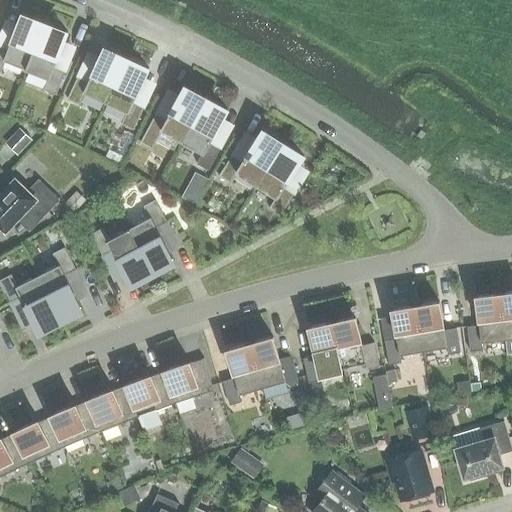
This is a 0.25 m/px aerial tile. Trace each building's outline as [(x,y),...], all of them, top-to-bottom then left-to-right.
[(21,19),(22,15),(21,14),(8,48),(0,45),(0,72),(4,61),(26,69),(44,23),(43,23),(41,27),(21,19)] [(65,71),(54,66),(67,32),(66,31),(64,36),(43,28),(45,24),(44,23),(26,69),(48,78),(43,90),(55,94),(65,71)] [(103,53),(105,48),(103,48),(88,81),(77,76),(66,99),(79,105),(84,93),(105,103),(126,58),(125,58),(123,62),(103,53)] [(133,102),(148,69),(147,68),(145,72),(125,63),(127,59),(126,58),(105,103),(126,113),(121,125),(133,130),(144,107),(133,102)] [(162,131),(182,142),(206,98),(204,98),(202,102),(183,92),(185,87),(184,86),(166,119),(156,113),(140,143),(151,150),(162,131)] [(202,153),(196,164),(208,170),(220,148),(210,142),(227,110),(226,109),(223,114),(204,103),(206,99),(206,98),(182,142),(202,153)] [(55,134),(58,126),(51,123),(47,131),(55,134)] [(31,140),(20,130),(9,142),(20,153),(31,140)] [(236,173),(256,185),(282,143),(281,142),(279,147),(260,135),(263,131),(261,130),(242,161),(232,155),(218,177),(230,184),(236,173)] [(121,165),(134,136),(124,131),(121,135),(116,133),(111,143),(117,146),(114,152),(108,150),(105,157),(121,165)] [(276,197),(269,208),(280,215),(294,194),(284,187),(303,156),(302,155),(299,159),(280,148),(283,144),(282,143),(256,185),(276,197)] [(0,226),(5,231),(27,207),(40,220),(59,200),(38,179),(27,191),(15,180),(0,195),(0,226)] [(195,204),(201,194),(191,188),(184,198),(195,204)] [(153,272),(150,268),(170,257),(172,261),(174,261),(156,228),(167,223),(155,200),(143,206),(149,218),(128,229),(152,272),(153,272)] [(131,283),(129,279),(149,269),(151,273),(152,272),(128,229),(108,239),(102,228),(90,235),(102,257),(113,252),(130,284),(131,283)] [(60,319),(58,315),(78,305),(80,309),(82,309),(65,276),(76,271),(64,248),(52,254),(58,265),(37,276),(60,320),(60,319)] [(21,298),(38,331),(39,330),(37,326),(57,316),(59,320),(60,320),(37,276),(17,286),(11,275),(0,280),(0,283),(10,304),(21,298)] [(511,292),(499,294),(504,339),(505,339),(507,352),(511,351),(511,292)] [(481,342),(504,339),(499,294),(475,296),(478,325),(466,326),(469,351),(482,350),(481,342)] [(438,302),(415,306),(423,351),(446,347),(447,354),(460,352),(456,328),(443,330),(438,302)] [(399,355),(423,351),(415,306),(391,310),(396,338),(384,340),(388,365),(401,362),(399,355)] [(355,317),(331,322),(342,367),(365,362),(366,369),(379,366),(373,342),(361,345),(355,317)] [(319,372),(342,367),(331,322),(308,328),(314,355),(303,358),(308,383),(320,380),(319,372)] [(272,337),(249,343),(261,387),(285,381),(287,388),(299,385),(292,361),(280,364),(272,337)] [(239,394),(261,387),(249,343),(226,350),(234,377),(222,381),(229,405),(241,401),(239,394)] [(163,371),(174,403),(213,390),(203,358),(190,363),(189,362),(163,371)] [(388,383),(396,382),(394,370),(386,371),(388,383)] [(125,384),(125,385),(137,417),(174,403),(163,371),(151,376),(151,375),(125,384)] [(459,397),(470,395),(469,383),(457,385),(459,397)] [(88,399),(88,400),(100,431),(137,417),(125,385),(114,390),(113,389),(88,399)] [(50,415),(51,416),(64,447),(100,431),(88,400),(76,405),(76,404),(50,415)] [(404,411),(412,439),(436,433),(427,404),(404,411)] [(301,426),(312,423),(309,411),(298,414),(301,426)] [(64,447),(51,416),(39,421),(39,420),(13,432),(14,433),(28,463),(64,447)] [(490,428),(452,439),(463,477),(502,466),(498,454),(511,450),(503,421),(489,425),(490,428)] [(2,437),(0,438),(0,476),(28,463),(14,433),(2,438),(2,437)] [(395,480),(401,500),(432,491),(419,449),(385,459),(392,481),(395,480)] [(231,462),(251,476),(257,467),(237,453),(231,462)] [(353,500),(359,492),(363,496),(364,495),(332,471),(316,491),(324,497),(312,511),(363,511),(355,506),(355,502),(353,500)] [(107,484),(112,495),(123,489),(119,479),(107,484)] [(125,504),(138,498),(133,486),(119,492),(125,504)] [(173,511),(178,503),(157,494),(148,511),(173,511)]
